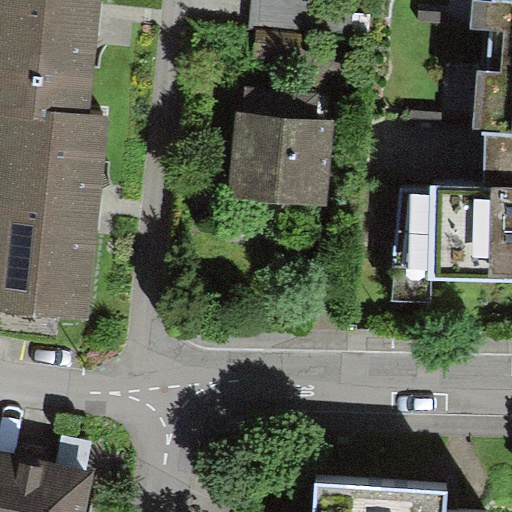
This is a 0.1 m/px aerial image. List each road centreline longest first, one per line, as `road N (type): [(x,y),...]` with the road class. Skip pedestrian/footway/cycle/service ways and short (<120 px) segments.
road 1 (residential): [(178,0),(141,394)]
road 2 (residential): [(141,394),(249,382),(511,385)]
road 3 (residential): [(0,381),(141,394)]
